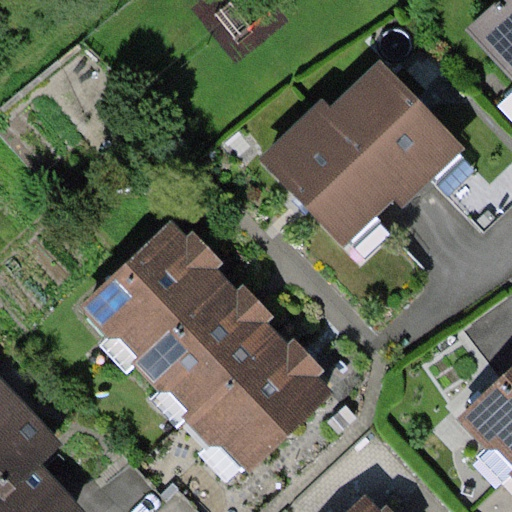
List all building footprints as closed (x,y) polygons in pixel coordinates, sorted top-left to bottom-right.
[(511,15),(477,46),(511,84),(511,15)] [(387,85),(277,186),(349,265),(460,164),(387,85)] [(177,238),(84,320),(239,494),(332,412),(177,238)] [(511,380),(462,428),(511,481),(511,380)] [(0,383),(0,511),(59,511),(35,486),(69,455),(0,383)] [(396,511),(371,487),(346,511),(396,511)]
